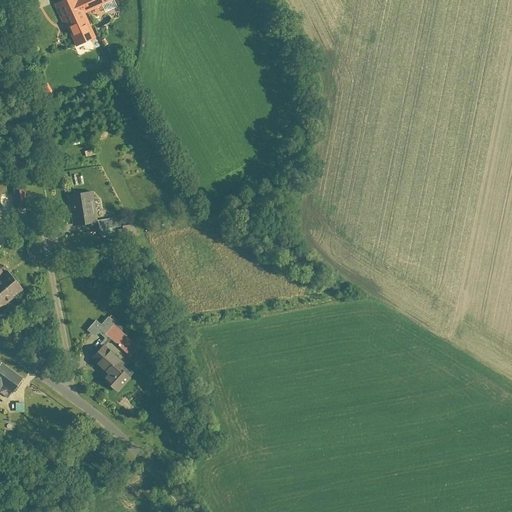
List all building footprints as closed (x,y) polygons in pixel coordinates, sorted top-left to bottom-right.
[(95,42),(84,17),(116,2),(115,0),(79,0),(76,2),(75,0),(74,0),(57,8),(77,50),(95,42)] [(14,188),(15,212),(28,212),(27,187),(14,188)] [(69,198),(74,229),(97,226),(92,195),(69,198)] [(100,222),(101,232),(121,230),(119,220),(100,222)] [(27,250),(28,261),(40,260),(39,249),(27,250)] [(0,314),(24,293),(0,265),(0,314)] [(106,338),(133,360),(143,347),(117,325),(109,319),(102,327),(97,323),(89,333),(97,340),(102,334),(106,338)] [(106,346),(93,362),(118,383),(131,368),(106,346)] [(24,382),(3,367),(0,370),(0,396),(1,395),(10,401),(24,382)] [(26,405),(16,406),(16,415),(26,415),(26,405)] [(46,439),(40,447),(55,458),(61,450),(46,439)]
